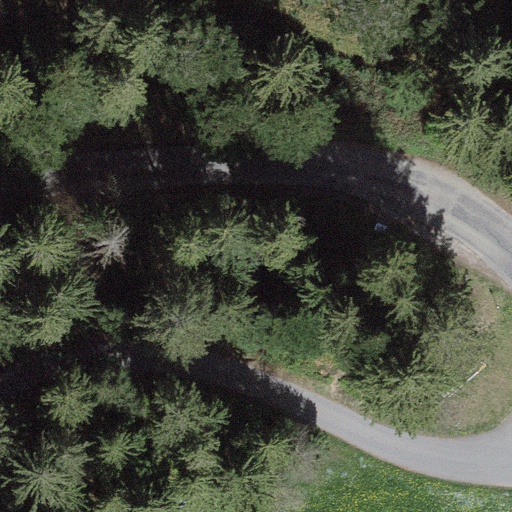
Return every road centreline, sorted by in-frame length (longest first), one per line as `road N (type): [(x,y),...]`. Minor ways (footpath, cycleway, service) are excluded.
road 1 (track): [(511,461),(416,453),(265,387),(157,353),(67,358),(0,387)]
road 2 (unclassified): [(0,176),(207,161),(312,163),(436,194),(511,246)]
